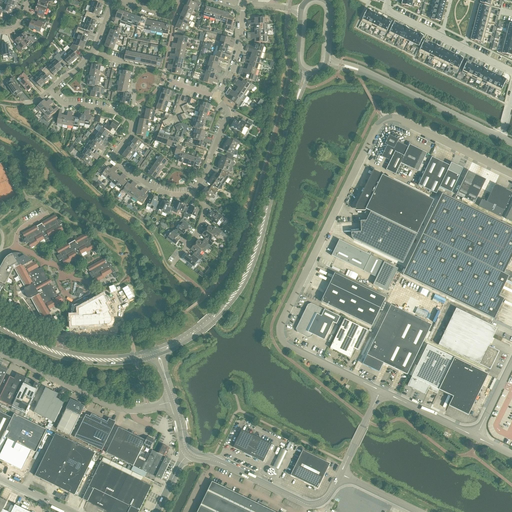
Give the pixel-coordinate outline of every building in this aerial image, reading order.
[(7,0),(8,0),(6,5),(18,10),(19,6),(15,5),(16,3),(8,0),(7,0)] [(53,1),(51,0),(42,0),(39,0),(37,5),(47,8),(49,2),(52,4),(53,1)] [(98,0),(92,0),(92,1),(94,2),(92,7),(101,11),(103,5),(98,3),(99,0),(98,0)] [(188,0),(185,6),(194,10),(195,7),(199,9),(201,4),(194,0),(193,3),(188,0)] [(3,10),(3,11),(9,13),(12,14),(13,11),(17,13),(18,10),(6,5),(4,10),(3,10)] [(43,17),(47,8),(37,5),(35,11),(38,12),(37,15),(43,17)] [(479,5),(478,10),(490,13),(492,8),(479,5)] [(87,11),(85,14),(92,17),(94,14),(99,16),(101,11),(92,7),(89,6),(87,11)] [(185,6),(183,11),(191,15),(194,10),(185,6)] [(203,17),(209,18),(212,9),(206,7),(203,17)] [(0,9),(0,18),(1,17),(2,13),(8,16),(9,13),(3,11),(0,9)] [(218,11),(212,9),(209,18),(215,20),(218,11)] [(367,9),(361,21),(366,24),(372,12),(367,9)] [(114,15),(111,22),(117,24),(118,20),(121,21),(124,12),(118,10),(116,15),(114,15)] [(478,10),(477,15),(489,18),(490,13),(478,10)] [(183,11),(180,17),(189,21),(191,15),(183,11)] [(218,11),(215,20),(221,22),(224,12),(218,11)] [(121,21),(120,23),(125,26),(126,25),(130,14),(124,12),(121,21)] [(225,25),(226,25),(226,23),(227,23),(229,16),(229,14),(224,12),(221,22),(226,23),(225,25)] [(372,12),(366,24),(371,26),(377,14),(372,12)] [(86,18),(84,23),(86,24),(95,27),(97,22),(91,20),(92,17),(85,14),(84,17),(86,18)] [(130,14),(126,25),(131,27),(132,25),(135,16),(130,14)] [(377,14),(371,26),(376,29),(382,17),(382,16),(377,14)] [(477,15),(476,20),(488,23),(489,18),(477,15)] [(135,16),(132,25),(138,27),(141,18),(135,16)] [(234,18),(229,16),(227,23),(226,23),(226,25),(228,26),(227,30),(233,32),(235,24),(233,24),(234,18)] [(382,17),(376,29),(381,31),(387,19),(382,16),(382,17)] [(192,22),(189,21),(180,17),(178,22),(186,26),(189,27),(192,22)] [(138,27),(137,30),(142,32),(143,30),(146,20),(141,18),(138,27)] [(387,19),(381,31),(386,34),(392,21),(391,21),(387,19)] [(29,25),(29,26),(29,27),(29,28),(40,32),(42,28),(44,29),(46,30),(48,24),(46,23),(42,22),(38,20),(37,23),(31,21),(30,24),(29,25)] [(146,20),(143,30),(144,30),(150,31),(152,22),(146,21),(146,20)] [(476,20),(474,25),(487,28),(488,23),(476,20)] [(184,34),(186,30),(185,30),(186,26),(178,22),(175,28),(178,29),(177,31),(184,34)] [(394,22),(388,34),(394,37),(395,35),(394,34),(399,24),(395,22),(394,22)] [(78,27),(77,30),(84,33),(85,30),(92,33),(95,27),(86,24),(84,29),(78,27)] [(399,24),(394,34),(395,35),(399,37),(404,27),(399,24)] [(474,25),(473,30),(485,33),(487,28),(474,25)] [(404,27),(399,37),(404,39),(409,29),(404,27)] [(409,29),(404,39),(409,42),(414,32),(409,29)] [(75,33),(73,38),(77,40),(86,43),(88,38),(83,36),(84,33),(77,30),(75,30),(74,33),(75,33)] [(116,32),(114,31),(111,30),(108,36),(117,39),(120,33),(119,33),(116,32)] [(473,30),(472,35),(484,38),(485,33),(473,30)] [(414,32),(409,42),(414,44),(419,34),(418,34),(414,32)] [(25,33),(20,37),(27,46),(28,47),(33,44),(36,41),(38,39),(35,36),(33,38),(31,35),(28,38),(25,33)] [(419,34),(414,44),(419,46),(418,46),(419,46),(419,47),(424,36),(419,34),(418,34),(419,34)] [(187,43),(188,38),(174,35),(174,38),(178,39),(178,41),(187,43)] [(470,39),(470,40),(483,43),(484,38),(472,35),(471,39),(470,39)] [(108,36),(106,41),(115,45),(117,39),(108,36)] [(233,46),(234,43),(230,42),(230,39),(222,36),(220,42),(233,46)] [(20,37),(15,41),(19,45),(16,48),(20,52),(23,50),(27,46),(20,37)] [(425,39),(419,52),(424,54),(430,42),(425,40),(425,39)] [(73,44),(71,46),(77,50),(78,47),(84,49),(86,43),(77,40),(75,45),(73,44)] [(113,50),(115,45),(106,41),(104,47),(113,50)] [(430,42),(424,54),(428,57),(434,44),(430,42)] [(9,51),(9,44),(3,45),(3,49),(2,49),(3,56),(9,55),(10,57),(13,57),(13,51),(9,51)] [(262,53),(264,47),(255,44),(254,47),(247,45),(246,48),(262,53)] [(434,44),(428,57),(433,59),(439,47),(440,47),(434,44)] [(65,51),(73,61),(78,57),(74,53),(77,50),(71,46),(65,52),(65,51)] [(184,54),(185,49),(172,46),(171,48),(176,49),(175,52),(184,54)] [(230,56),(231,54),(226,52),(227,49),(219,47),(217,52),(230,56)] [(439,47),(433,59),(438,61),(444,49),(440,47),(439,47)] [(260,58),(262,53),(246,48),(245,51),(252,53),(251,55),(260,58)] [(511,50),(501,48),(499,53),(505,54),(504,55),(508,56),(509,55),(511,56),(511,54),(511,50)] [(444,49),(438,61),(443,64),(449,51),(444,49)] [(59,53),(56,55),(61,61),(63,59),(69,65),(73,61),(65,51),(60,55),(59,53)] [(449,51),(443,64),(448,66),(454,54),(449,51)] [(454,54),(448,66),(453,68),(459,56),(458,56),(454,54)] [(55,59),(51,63),(52,64),(58,71),(63,67),(59,63),(61,61),(56,55),(54,58),(55,59)] [(259,64),(260,58),(251,55),(250,58),(243,56),(242,59),(259,64)] [(182,64),(183,59),(170,56),(169,59),(174,60),(173,62),(182,64)] [(459,56),(453,68),(458,71),(464,59),(459,56),(458,56),(459,56)] [(257,70),(259,64),(242,59),(241,62),(248,64),(248,67),(257,70)] [(467,60),(461,73),(467,75),(472,63),(468,61),(467,60)] [(221,70),(222,68),(217,67),(218,64),(209,61),(208,66),(221,70)] [(472,63),(467,75),(471,78),(477,65),(472,63)] [(46,66),(44,68),(48,73),(50,71),(54,75),(58,71),(52,64),(48,68),(46,66)] [(477,65),(471,78),(476,80),(482,68),(477,65)] [(180,75),(181,70),(168,67),(167,69),(172,70),(171,73),(180,75)] [(257,70),(248,67),(247,70),(240,68),(239,71),(255,75),(257,70)] [(482,68),(476,80),(481,82),(487,70),(482,67),(482,68)] [(43,72),(39,76),(45,83),(49,79),(45,75),(48,73),(44,68),(41,71),(43,72)] [(487,70),(481,82),(486,85),(492,72),(487,70)] [(258,76),(255,75),(239,71),(238,74),(245,76),(244,79),(253,81),(256,82),(258,76)] [(218,81),(219,78),(214,77),(215,74),(206,72),(205,77),(218,81)] [(492,72),(486,85),(491,87),(497,75),(492,72)] [(28,91),(32,87),(26,81),(28,79),(24,73),(19,77),(22,81),(20,83),(28,91)] [(497,75),(491,87),(496,89),(502,77),(501,77),(497,75)] [(31,76),(28,78),(30,79),(29,79),(34,85),(37,83),(40,87),(45,83),(39,76),(34,80),(32,77),(31,76)] [(502,77),(496,89),(501,92),(503,86),(504,87),(506,83),(505,83),(507,80),(501,77),(502,77)] [(23,92),(14,78),(9,81),(8,81),(5,83),(6,85),(14,96),(15,95),(16,96),(23,92)] [(242,82),(236,78),(234,81),(248,91),(249,90),(250,90),(252,90),(253,89),(255,87),(251,84),(251,85),(244,80),(242,82)] [(245,96),(248,91),(234,81),(232,84),(238,88),(237,90),(245,96)] [(229,88),(227,91),(243,102),(245,103),(246,103),(249,99),(248,98),(249,98),(245,96),(237,90),(235,92),(229,88)] [(163,89),(161,94),(170,97),(172,98),(174,92),(172,92),(163,89)] [(240,107),(243,102),(227,91),(225,94),(231,98),(230,100),(240,107)] [(41,110),(51,101),(49,99),(46,102),(44,100),(35,108),(39,112),(41,110)] [(45,114),(51,108),(49,106),(53,103),(51,101),(41,110),(45,114)] [(209,110),(211,105),(202,102),(200,107),(209,110)] [(158,104),(156,109),(165,112),(167,107),(158,104)] [(53,110),(51,108),(45,114),(43,116),(48,122),(55,117),(53,114),(58,109),(57,107),(53,110)] [(207,115),(208,112),(209,110),(200,107),(199,112),(207,115)] [(68,126),(70,112),(68,112),(67,117),(64,116),(62,125),(68,126)] [(206,120),(207,115),(199,112),(197,117),(206,120)] [(204,125),(206,120),(197,117),(195,122),(204,125)] [(113,122),(109,120),(104,127),(110,132),(113,128),(116,131),(120,125),(114,120),(113,122)] [(247,123),(241,120),(240,122),(239,122),(239,123),(234,121),(231,128),(234,130),(233,131),(234,132),(234,133),(235,133),(236,133),(237,133),(238,132),(241,133),(245,135),(248,129),(249,129),(251,125),(253,122),(248,120),(247,123)] [(202,131),(204,125),(195,122),(193,128),(198,129),(202,131)] [(110,140),(112,138),(108,135),(109,133),(102,128),(99,132),(110,140)] [(110,140),(99,132),(96,137),(103,142),(105,140),(109,142),(110,140)] [(164,134),(161,143),(166,145),(169,136),(170,133),(165,132),(164,134)] [(157,139),(156,141),(161,143),(164,134),(159,133),(157,139)] [(203,142),(204,137),(196,134),(194,139),(198,141),(203,142)] [(387,145),(381,156),(390,161),(386,170),(395,174),(401,163),(418,171),(427,153),(423,151),(409,144),(408,147),(403,144),(397,141),(399,139),(389,135),(385,144),(387,145)] [(169,136),(166,145),(172,147),(175,138),(174,138),(169,136)] [(175,138),(172,147),(174,148),(173,151),(175,152),(176,148),(177,148),(178,145),(180,140),(181,138),(181,137),(175,136),(174,138),(175,138)] [(104,149),(105,147),(102,144),(103,142),(96,137),(93,141),(104,149)] [(139,148),(142,143),(135,138),(131,143),(139,148)] [(229,139),(226,144),(235,149),(238,144),(239,145),(240,142),(234,138),(232,141),(229,139)] [(104,149),(93,141),(90,145),(97,151),(99,148),(103,151),(104,149)] [(203,142),(198,141),(196,146),(205,149),(207,144),(203,142)] [(136,152),(139,148),(131,143),(128,147),(136,152)] [(85,149),(98,158),(99,156),(95,153),(97,151),(90,145),(87,144),(84,149),(85,149)] [(226,144),(223,150),(227,152),(225,154),(227,155),(232,157),(234,155),(234,156),(237,155),(238,151),(235,149),(226,144)] [(175,152),(174,154),(180,156),(181,153),(183,147),(178,145),(177,148),(176,148),(175,152)] [(133,157),(136,152),(128,147),(125,151),(133,157)] [(82,154),(83,154),(91,160),(92,157),(96,160),(98,158),(85,149),(82,154)] [(130,161),(133,157),(125,151),(122,156),(130,161)] [(180,156),(178,161),(183,163),(186,155),(181,153),(180,156)] [(92,167),(93,165),(89,162),(91,160),(83,154),(80,159),(92,167)] [(186,155),(183,163),(188,165),(193,167),(196,158),(191,156),(186,155)] [(222,157),(220,163),(230,166),(233,167),(236,164),(234,162),(233,161),(234,158),(232,158),(232,157),(227,155),(226,159),(222,157)] [(165,166),(168,161),(160,156),(157,161),(165,166)] [(432,157),(418,185),(436,194),(440,187),(451,193),(463,168),(454,164),(451,163),(450,166),(444,163),(432,157)] [(196,158),(193,167),(198,169),(199,166),(202,167),(204,161),(201,160),(196,158)] [(162,170),(165,166),(157,161),(154,165),(162,170)] [(220,163),(218,169),(222,170),(221,172),(228,176),(229,172),(230,173),(233,172),(233,167),(230,166),(220,163)] [(159,175),(162,170),(154,165),(151,169),(159,175)] [(107,178),(115,168),(113,166),(111,169),(108,167),(102,174),(107,178)] [(111,182),(117,175),(115,173),(118,169),(115,168),(107,178),(111,182)] [(155,179),(159,175),(151,169),(148,174),(155,179)] [(361,232),(350,232),(350,233),(351,233),(351,236),(354,240),(384,255),(403,264),(434,200),(382,175),(373,170),(356,205),(355,206),(355,207),(355,208),(355,211),(365,211),(366,209),(371,212),(366,221),(361,221),(361,222),(361,232)] [(465,199),(471,187),(477,175),(468,171),(456,195),(465,199)] [(216,173),(212,177),(221,184),(223,185),(229,177),(228,176),(221,172),(221,173),(219,175),(216,173)] [(116,186),(125,175),(123,174),(120,177),(117,175),(111,182),(116,186)] [(121,190),(127,183),(124,180),(127,177),(125,175),(116,186),(121,190)] [(474,204),(486,180),(477,175),(471,187),(465,199),(474,204)] [(212,177),(209,183),(212,185),(210,187),(217,192),(218,190),(222,190),(222,188),(222,187),(223,186),(223,185),(221,184),(212,177)] [(128,195),(135,183),(133,181),(130,185),(127,183),(122,191),(128,195)] [(133,198),(138,190),(135,188),(137,184),(135,183),(128,195),(133,198)] [(511,192),(495,184),(486,202),(482,200),(479,206),(501,217),(504,211),(511,194),(511,192)] [(202,193),(200,195),(205,198),(209,201),(210,199),(211,199),(214,194),(215,194),(217,192),(210,187),(209,190),(205,187),(202,192),(202,193)] [(138,201),(145,189),(143,188),(140,192),(138,190),(133,198),(138,201)] [(143,204),(148,196),(145,194),(147,191),(145,189),(138,201),(143,204)] [(511,272),(506,270),(511,256),(511,227),(474,209),(442,194),(403,275),(494,319),(504,299),(499,296),(500,294),(501,293),(503,289),(507,279),(509,281),(511,275),(511,272)] [(155,210),(158,202),(156,201),(157,198),(152,196),(147,207),(155,210)] [(157,206),(155,210),(158,212),(157,213),(161,215),(162,212),(169,215),(172,208),(169,206),(170,204),(163,201),(160,207),(157,206)] [(175,202),(171,211),(177,213),(178,211),(183,212),(183,210),(186,211),(187,208),(185,207),(186,206),(178,203),(175,202)] [(191,208),(188,207),(183,217),(187,219),(188,217),(190,218),(191,215),(196,217),(199,210),(191,207),(191,208)] [(216,215),(211,212),(207,217),(217,224),(219,221),(222,223),(225,218),(218,213),(216,215)] [(43,223),(39,225),(50,244),(52,243),(49,237),(55,233),(56,234),(63,230),(61,226),(60,227),(60,226),(62,224),(59,219),(57,220),(57,219),(58,219),(55,215),(47,220),(42,222),(43,223)] [(184,234),(188,228),(190,225),(182,219),(178,224),(181,226),(178,230),(184,234)] [(50,244),(39,225),(36,227),(35,226),(22,233),(24,237),(25,237),(26,238),(24,239),(27,244),(29,243),(30,244),(29,244),(31,248),(39,244),(38,243),(44,239),(48,245),(50,244)] [(209,226),(205,230),(213,237),(213,236),(216,238),(218,235),(219,236),(222,232),(215,227),(213,229),(209,226)] [(167,238),(166,240),(170,242),(171,241),(176,245),(180,239),(177,237),(179,235),(173,230),(171,233),(168,230),(164,236),(167,238)] [(211,239),(213,237),(205,230),(202,235),(207,239),(205,241),(211,246),(215,241),(211,239)] [(72,242),(82,261),(85,260),(81,254),(87,251),(88,252),(94,248),(92,244),(91,245),(91,244),(94,242),(91,237),(88,238),(87,237),(88,237),(86,233),(75,239),(76,240),(72,242)] [(211,246),(205,241),(203,244),(198,240),(195,245),(202,251),(205,253),(207,250),(208,250),(211,246)] [(363,271),(371,256),(339,240),(332,256),(363,271)] [(57,256),(58,258),(59,261),(63,259),(63,260),(62,261),(65,265),(71,261),(70,260),(76,257),(80,263),(82,261),(72,242),(67,245),(67,244),(56,250),(58,253),(59,253),(60,254),(57,256)] [(194,256),(199,259),(200,260),(203,256),(200,254),(202,251),(195,245),(191,250),(196,253),(194,256)] [(4,261),(0,267),(0,282),(3,284),(4,284),(5,284),(6,283),(14,269),(25,288),(24,289),(24,291),(25,292),(25,293),(24,294),(26,296),(27,296),(27,297),(28,298),(29,299),(31,298),(42,318),(50,314),(49,312),(51,312),(50,309),(59,304),(63,302),(60,296),(56,298),(55,299),(54,297),(57,296),(50,283),(49,280),(41,267),(39,269),(38,268),(39,267),(35,261),(33,263),(32,262),(32,261),(33,261),(26,256),(24,255),(23,255),(23,254),(22,254),(21,254),(20,253),(19,253),(18,253),(17,253),(15,253),(14,253),(13,254),(12,254),(11,254),(10,255),(9,255),(8,256),(7,257),(6,258),(5,259),(4,260),(4,261)] [(192,258),(188,254),(184,259),(193,266),(199,259),(194,256),(192,258)] [(103,259),(88,268),(90,271),(91,271),(91,272),(89,273),(92,278),(95,277),(95,278),(94,278),(96,282),(104,278),(104,277),(112,272),(115,278),(118,277),(112,267),(113,267),(110,262),(107,258),(103,260),(103,259)] [(384,262),(373,285),(387,292),(398,269),(384,262)] [(385,298),(336,274),(331,284),(329,284),(321,302),(372,326),(385,298)] [(75,292),(74,295),(73,296),(80,298),(83,295),(83,294),(84,291),(78,288),(76,292),(75,292)] [(73,316),(71,316),(71,327),(108,325),(109,325),(110,325),(110,324),(111,324),(111,323),(112,322),(112,321),(112,320),(112,319),(112,318),(111,318),(109,313),(110,312),(106,304),(108,303),(104,295),(84,306),(77,306),(76,306),(76,307),(75,307),(74,307),(74,308),(74,309),(73,309),(73,310),(73,311),(73,316)] [(296,329),(297,332),(308,337),(311,336),(313,334),(324,340),(333,322),(336,324),(340,317),(324,309),(324,310),(311,303),(308,304),(296,329)] [(391,305),(362,364),(379,372),(383,363),(407,375),(431,325),(391,305)] [(490,370),(499,351),(488,346),(497,328),(456,308),(438,345),(490,370)] [(358,351),(368,331),(344,319),(333,343),(330,348),(338,352),(350,358),(354,350),(355,349),(358,351)] [(468,415),(488,374),(427,345),(407,386),(425,395),(430,385),(453,397),(449,406),(468,415)] [(0,366),(0,385),(8,369),(1,366),(0,366)] [(0,400),(12,407),(26,378),(17,374),(14,379),(10,377),(0,396),(0,400)] [(34,386),(29,384),(30,380),(26,378),(12,407),(25,413),(38,388),(37,388),(39,385),(38,384),(36,383),(35,383),(34,386)] [(54,423),(62,407),(64,402),(56,398),(58,394),(46,388),(34,412),(54,423)] [(66,409),(57,429),(70,436),(84,406),(81,405),(78,403),(77,403),(77,402),(76,403),(71,400),(66,409)] [(0,441),(1,441),(12,418),(0,412),(0,441)] [(107,422),(91,414),(90,417),(86,415),(75,437),(102,451),(116,422),(110,419),(109,421),(108,420),(107,422)] [(5,443),(0,453),(0,464),(19,474),(29,454),(33,456),(44,434),(12,418),(1,441),(5,443)] [(133,466),(137,458),(141,450),(145,441),(118,428),(106,453),(133,466)] [(263,462),(272,444),(242,430),(233,447),(263,462)] [(75,495),(83,478),(95,453),(55,434),(35,476),(75,495)] [(150,449),(154,441),(147,437),(145,441),(141,450),(144,452),(146,447),(150,449)] [(161,444),(157,453),(165,457),(170,448),(161,444)] [(152,450),(150,454),(147,460),(146,463),(137,458),(133,466),(131,471),(144,477),(147,473),(161,480),(171,460),(165,457),(157,453),(152,450)] [(318,489),(330,464),(303,450),(290,475),(318,489)] [(138,511),(151,486),(101,461),(83,499),(108,511),(138,511)] [(274,511),(267,508),(248,499),(238,494),(212,482),(197,511),(274,511)] [(29,511),(15,505),(11,511),(8,511),(3,509),(7,501),(0,497),(0,511),(29,511)]
